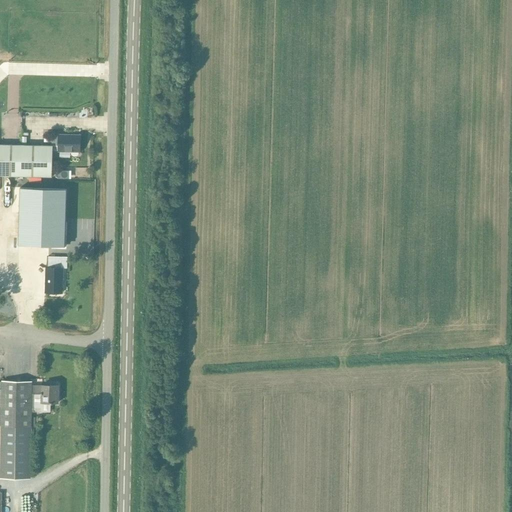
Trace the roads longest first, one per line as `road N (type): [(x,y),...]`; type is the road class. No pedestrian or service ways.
road 1 (secondary): [(123,511),(134,0)]
road 2 (unclassified): [(105,347),(114,0)]
road 3 (unclassified): [(102,511),(105,347)]
